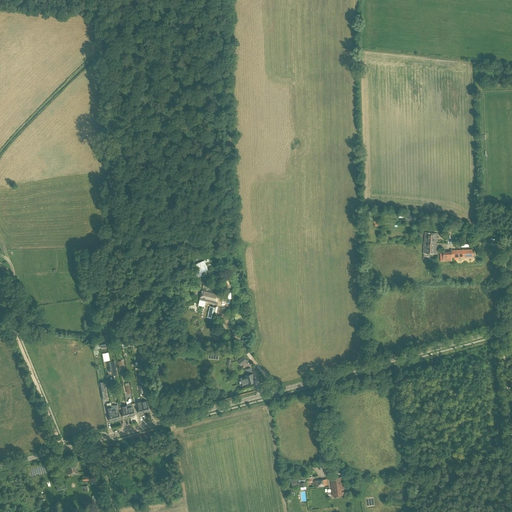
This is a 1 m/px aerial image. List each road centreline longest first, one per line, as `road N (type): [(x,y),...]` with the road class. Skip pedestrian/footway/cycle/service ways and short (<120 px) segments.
road 1 (tertiary): [(511,327),(95,440)]
road 2 (track): [(0,330),(19,343),(62,449)]
